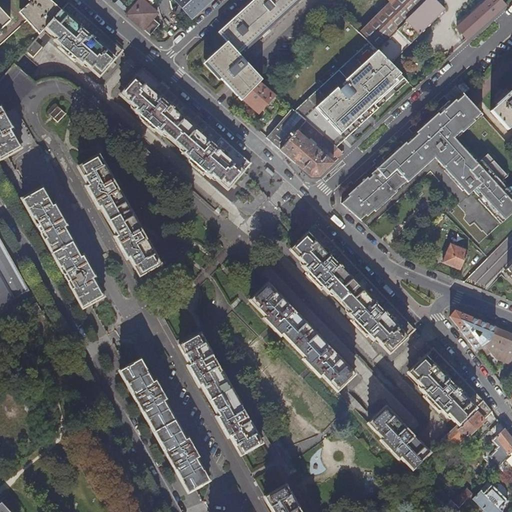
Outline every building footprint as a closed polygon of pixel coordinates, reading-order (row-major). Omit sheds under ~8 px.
[(45,28),(61,10),(50,0),(24,0),(28,4),(18,14),(39,35),(45,28)] [(143,0),(140,0),(127,15),(144,30),(151,35),(160,24),(154,18),(158,13),(143,0)] [(175,0),(192,19),(212,0),(175,0)] [(262,82),(263,80),(239,54),(244,49),(246,51),(301,0),(254,0),(219,33),(228,42),(207,61),(223,79),(243,101),(245,99),(262,82)] [(357,30),(363,35),(369,42),(391,64),(444,11),(434,0),(428,0),(426,3),(422,0),(354,0),(350,5),(357,12),(354,16),(363,25),(357,30)] [(506,6),(500,0),(487,0),(457,28),(468,40),(506,6)] [(122,51),(68,2),(61,10),(45,28),(57,39),(55,41),(60,45),(59,47),(75,62),(77,60),(83,65),(84,63),(100,77),(122,51)] [(0,31),(9,23),(0,13),(0,35),(0,31)] [(34,41),(26,51),(33,57),(41,48),(34,41)] [(389,83),(399,73),(391,64),(369,42),(295,112),(306,122),(323,136),(336,148),(345,139),(345,138),(355,128),(353,125),(362,116),(365,119),(395,90),(389,83)] [(251,164),(143,69),(120,95),(136,108),(134,110),(139,115),(138,117),(154,132),(156,130),(162,135),(163,133),(185,152),(183,154),(189,159),(187,160),(203,175),(205,173),(210,178),(212,176),(228,189),(230,187),(241,175),(246,169),(251,164)] [(456,86),(463,94),(464,95),(470,90),(462,80),(456,86)] [(276,95),(262,82),(245,99),(260,112),(276,95)] [(511,90),(511,91),(508,94),(506,92),(497,100),(499,102),(495,106),(496,107),(491,111),(499,120),(497,122),(499,124),(501,122),(508,130),(511,126),(511,90)] [(474,191),(503,222),(511,214),(511,191),(503,181),(509,175),(489,154),(479,163),(455,137),(462,131),(464,132),(482,115),(464,95),(463,94),(452,104),(450,103),(399,150),(401,151),(380,170),(379,169),(372,175),(373,177),(345,202),(363,222),(384,202),(386,204),(396,194),(395,193),(433,157),(469,196),(474,192),(474,191)] [(75,109),(67,101),(57,110),(65,119),(75,109)] [(0,160),(7,157),(21,148),(11,130),(13,129),(6,116),(1,107),(0,106),(0,160)] [(295,112),(293,110),(267,138),(281,150),(298,131),(301,128),(306,122),(295,112)] [(306,122),(301,128),(317,142),(319,142),(323,136),(306,122)] [(298,131),(281,150),(311,177),(319,177),(334,163),(298,131)] [(143,274),(160,264),(102,160),(99,155),(83,164),(78,167),(88,185),(86,186),(92,197),(98,209),(101,207),(117,236),(114,237),(120,248),(127,259),(129,258),(139,276),(143,274)] [(22,199),(84,309),(87,307),(105,296),(94,278),(96,277),(90,265),(84,255),(82,256),(66,228),(68,227),(61,215),(55,204),(53,205),(43,187),(28,196),(22,199)] [(390,353),(415,329),(333,245),(316,226),(315,226),(310,231),(290,250),(305,265),(303,266),(308,272),(306,274),(321,289),(323,288),(328,293),(330,291),(350,312),(348,314),(353,319),(352,321),(367,336),(369,335),(373,340),(375,338),(390,353)] [(0,241),(27,291),(28,292),(29,291),(0,239),(0,241)] [(27,291),(0,241),(0,305),(21,295),(27,291)] [(460,270),(467,251),(450,244),(442,262),(460,270)] [(505,249),(499,244),(472,277),(484,287),(503,264),(497,259),(505,249)] [(265,319),(281,336),(283,335),(305,358),(304,360),(320,377),(322,376),(337,392),(355,375),(268,284),(251,301),(266,318),(265,319)] [(0,311),(23,299),(21,295),(0,305),(0,311)] [(490,340),(495,328),(455,311),(451,317),(476,351),(485,344),(490,340)] [(511,357),(511,335),(495,328),(490,340),(485,344),(486,344),(492,353),(495,357),(497,359),(510,364),(510,363),(511,357)] [(308,511),(291,481),(283,467),(288,464),(287,463),(282,455),(283,455),(282,454),(280,455),(278,457),(268,440),(207,331),(201,335),(183,344),(179,346),(190,365),(187,366),(199,387),(201,386),(218,416),(216,417),(228,438),(230,437),(240,455),(248,451),(261,444),(274,466),(285,486),(271,493),(264,497),(272,511),(308,511)] [(492,353),(486,344),(480,349),(486,358),(492,353)] [(458,430),(476,412),(474,410),(484,401),(433,349),(408,373),(423,388),(421,390),(426,395),(424,397),(439,413),(441,411),(446,416),(448,414),(458,425),(446,436),(449,439),(458,430)] [(120,372),(188,494),(210,482),(197,459),(199,458),(188,439),(186,440),(165,402),(167,400),(156,381),(153,382),(141,360),(120,372)] [(451,453),(456,448),(457,447),(455,445),(465,436),(468,439),(486,422),(485,421),(493,414),(485,403),(476,412),(458,430),(449,439),(442,445),(451,453)] [(401,458),(412,470),(429,452),(386,408),(369,424),(383,439),(381,441),(399,459),(401,458)] [(511,438),(499,422),(486,434),(499,447),(496,450),(497,451),(490,457),(500,466),(511,453),(511,438)] [(457,447),(456,448),(458,450),(468,439),(465,436),(455,445),(457,447)] [(511,453),(500,466),(498,468),(507,477),(511,472),(511,453)] [(472,500),(484,511),(502,511),(500,510),(508,502),(488,483),(480,491),(480,492),(472,500)] [(467,491),(454,504),(460,509),(466,503),(465,502),(472,495),(467,491)] [(454,504),(451,501),(440,511),(457,511),(460,509),(454,504)]
